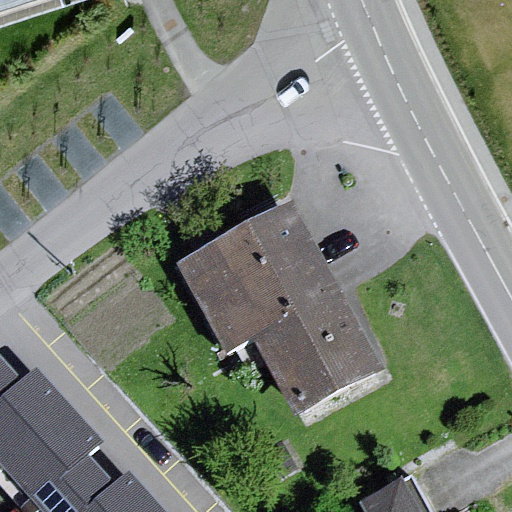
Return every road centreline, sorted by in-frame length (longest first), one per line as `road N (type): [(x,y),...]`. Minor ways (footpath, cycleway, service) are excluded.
road 1 (unclassified): [(374,30),(148,169),(0,285)]
road 2 (tertiary): [(511,295),(374,30)]
